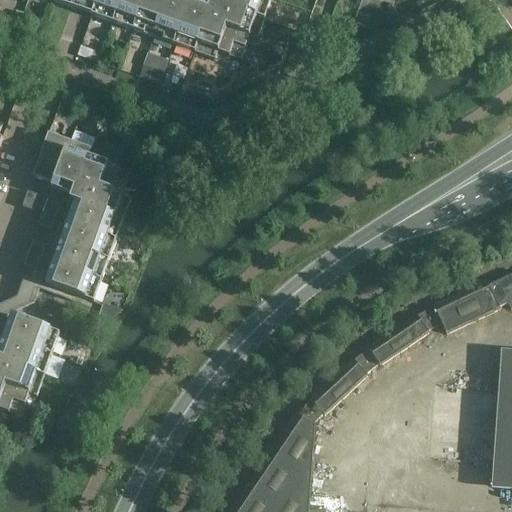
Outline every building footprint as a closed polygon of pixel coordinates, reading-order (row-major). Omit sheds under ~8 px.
[(179,0),(37,0),(51,5),(70,11),(82,15),(91,18),(215,63),(218,54),(241,62),(249,40),(258,43),(273,0),(224,0),(219,14),(197,6),(199,1),(195,0),(182,0),(182,1),(179,0)] [(101,55),(80,48),(79,50),(77,58),(85,61),(89,62),(98,65),(101,55)] [(139,80),(145,82),(158,86),(162,75),(143,68),(139,80)] [(83,109),(88,95),(79,92),(74,106),(83,109)] [(47,137),(31,181),(46,185),(45,191),(59,196),(61,190),(83,198),(75,221),(70,219),(65,233),(70,235),(60,262),(55,260),(50,274),(55,276),(50,290),(93,306),(131,202),(122,199),(131,176),(108,168),(111,160),(47,137)] [(28,194),(22,209),(33,213),(39,198),(28,194)] [(56,216),(58,210),(45,205),(43,212),(56,216)] [(54,223),(56,216),(43,212),(41,218),(54,223)] [(52,229),(54,223),(41,218),(39,224),(52,229)] [(50,235),(52,229),(39,224),(36,230),(50,235)] [(42,257),(44,251),(31,246),(28,253),(42,257)] [(39,264),(42,257),(28,253),(26,259),(39,264)] [(39,264),(26,259),(24,265),(37,270),(39,264)] [(35,276),(37,270),(24,265),(22,271),(35,276)] [(511,277),(488,288),(486,283),(432,308),(433,309),(417,319),(416,317),(367,350),(368,352),(353,363),(352,362),(309,402),(310,403),(297,417),(296,416),(262,465),(264,466),(254,480),(253,479),(230,511),(308,511),(314,428),(312,428),(323,417),(324,418),(367,378),(366,377),(379,367),(379,368),(428,335),(427,334),(441,326),(446,337),(499,311),(498,310),(507,306),(510,312),(511,312),(511,277)] [(28,397),(37,400),(60,337),(18,321),(17,321),(12,335),(6,333),(1,347),(7,349),(0,368),(0,412),(20,419),(28,397)] [(452,507),(488,508),(489,483),(452,482),(452,507)]
